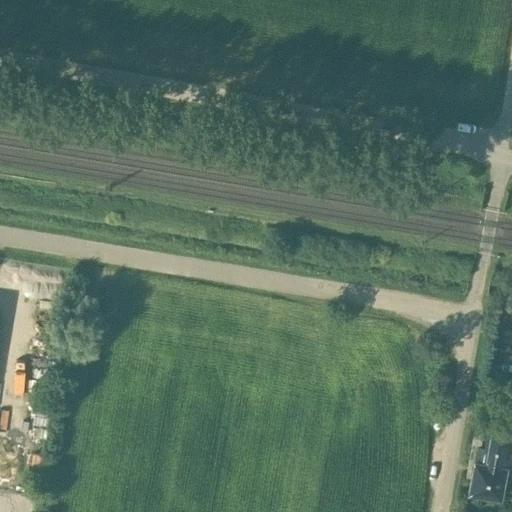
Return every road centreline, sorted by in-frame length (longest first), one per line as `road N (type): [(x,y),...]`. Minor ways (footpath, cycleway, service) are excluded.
road 1 (unclassified): [(441,511),(477,313),(0,236)]
road 2 (unclassified): [(0,55),(477,137),(503,154)]
road 3 (unknown): [(503,154),(457,284)]
